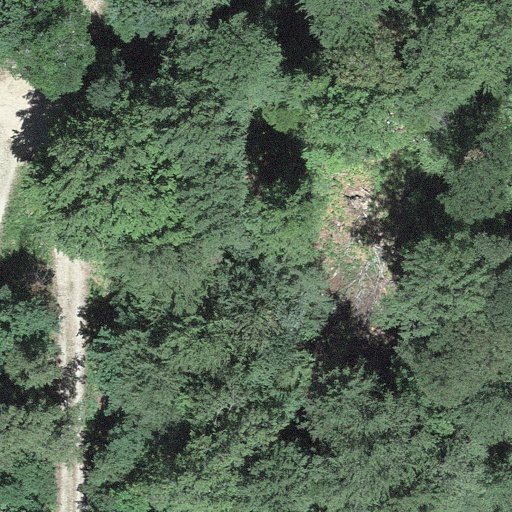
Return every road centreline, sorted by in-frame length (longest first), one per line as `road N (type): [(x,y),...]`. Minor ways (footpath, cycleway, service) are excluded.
road 1 (track): [(73,511),(62,48)]
road 2 (track): [(62,48),(0,219)]
